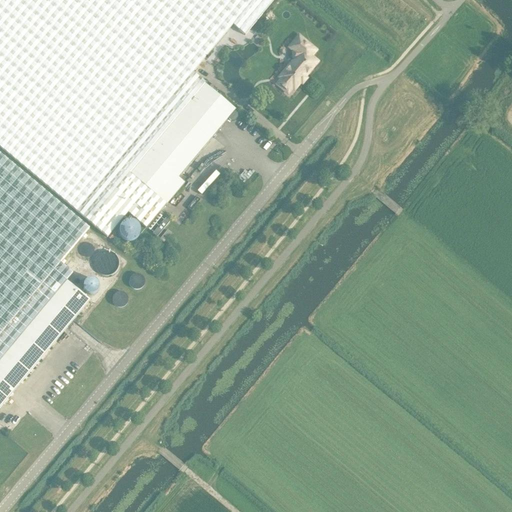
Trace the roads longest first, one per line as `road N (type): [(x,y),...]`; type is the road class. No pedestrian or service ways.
road 1 (unknown): [(52,511),(347,154),(368,77),(395,64),(438,14),(423,0)]
road 2 (unclassified): [(0,511),(320,127)]
